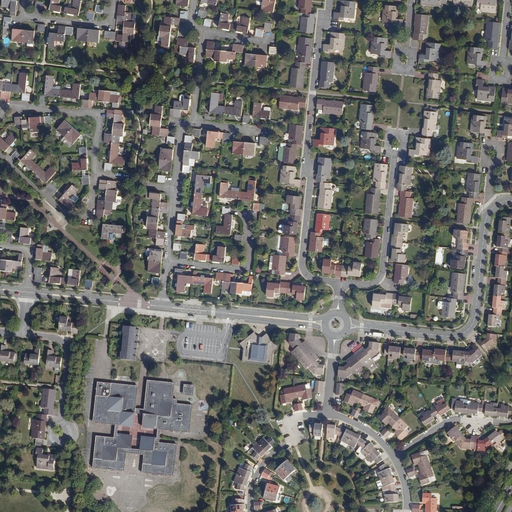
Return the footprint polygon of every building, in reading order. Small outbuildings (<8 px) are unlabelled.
[(18,0),(14,0),(1,0),(1,6),(10,7),(9,15),(16,16),(16,8),(18,8),(18,0)] [(57,11),(64,12),(66,7),(58,5),(58,0),(51,0),(49,10),(57,12),(57,11)] [(74,0),(73,8),(66,7),(64,12),(72,14),(71,15),(79,16),(82,0),(80,0),(74,0)] [(275,2),(265,0),(262,0),(260,10),(273,13),(275,2)] [(306,13),(310,14),(311,0),(299,0),(298,9),(302,9),(301,13),(306,13)] [(354,1),(341,0),(341,6),(344,6),(343,8),(342,8),(341,13),(340,13),(335,12),(334,19),(344,20),(344,17),(354,18),(355,6),(354,6),(354,1)] [(496,0),(477,0),(477,6),(480,6),(480,10),(495,12),(496,0)] [(43,2),(38,1),(36,2),(35,7),(42,9),(43,2)] [(104,6),(96,5),(95,11),(96,12),(102,13),(104,6)] [(398,6),(386,5),(386,10),(384,10),(383,21),(392,22),(392,24),(401,25),(402,19),(397,18),(396,18),(396,14),(395,14),(395,11),(398,11),(398,6)] [(93,11),(88,10),(86,18),(93,19),(95,13),(94,12),(93,11)] [(206,11),(199,10),(197,17),(204,18),(205,17),(206,11)] [(124,26),(135,28),(136,13),(126,11),(118,11),(118,15),(125,15),(124,26)] [(225,29),(233,30),(234,24),(227,23),(228,14),(221,12),(217,28),(225,30),(225,29)] [(310,14),(306,13),(306,16),(302,16),(300,31),(313,33),(315,14),(310,14)] [(428,15),(416,14),(415,23),(418,24),(417,26),(416,26),(415,32),(414,32),(413,39),(421,40),(423,40),(423,33),(426,34),(428,15)] [(160,31),(171,32),(171,25),(179,25),(179,22),(179,18),(164,16),(164,26),(160,25),(160,31)] [(242,26),(234,24),(233,30),(241,32),(240,33),(247,34),(251,18),(244,17),(242,26)] [(212,20),(206,19),(204,20),(204,26),(209,27),(211,27),(212,20)] [(500,22),(488,21),(486,40),(489,40),(488,47),(489,48),(497,48),(498,41),(497,41),(498,34),(496,34),(496,32),(499,32),(500,22)] [(265,23),(263,30),(271,31),(272,24),(265,23)] [(64,42),(65,34),(66,27),(59,26),(58,33),(49,32),(48,40),(49,40),(48,48),(54,48),(54,44),(58,44),(58,41),(64,42)] [(135,28),(124,26),(123,34),(118,34),(117,41),(122,41),(130,42),(131,33),(134,33),(135,28)] [(66,27),(65,34),(73,35),(73,28),(66,27)] [(22,42),(24,30),(13,28),(12,41),(22,42)] [(88,42),(89,29),(79,28),(77,41),(88,42)] [(101,31),(89,29),(88,42),(90,42),(90,47),(97,48),(97,43),(99,43),(101,31)] [(262,37),(263,30),(256,29),(255,36),(262,37)] [(35,31),(24,30),(22,42),(33,44),(35,31)] [(171,32),(160,31),(159,37),(157,37),(157,41),(157,42),(159,42),(159,41),(162,41),(162,46),(169,47),(171,32)] [(338,33),(331,32),(331,37),(333,38),(333,40),(332,40),(331,45),(330,44),(325,44),(324,50),(333,51),(333,49),(343,50),(345,39),(343,38),(343,33),(338,33)] [(372,41),(371,53),(381,54),(381,56),(390,57),(391,51),(386,50),(384,50),(385,46),(384,45),(384,43),(386,43),(387,38),(375,36),(374,41),(372,41)] [(300,41),(298,61),(305,62),(309,62),(310,55),(309,55),(310,47),(309,47),(310,44),(311,45),(312,38),(303,37),(303,41),(300,41)] [(188,39),(181,39),(180,46),(180,54),(188,55),(188,62),(194,63),(195,55),(196,55),(197,48),(187,47),(188,39)] [(215,61),(220,61),(221,50),(214,50),(215,42),(207,42),(206,56),(215,57),(215,61)] [(440,43),(427,42),(427,47),(429,48),(429,50),(428,50),(427,55),(426,55),(420,54),(420,60),(429,61),(429,59),(440,60),(441,49),(439,49),(440,43)] [(221,50),(220,61),(226,61),(227,58),(235,59),(236,52),(237,45),(233,44),(232,51),(221,50)] [(484,48),(471,47),(471,52),(469,52),(468,63),(478,64),(478,66),(486,67),(487,61),(482,60),(481,60),(481,55),(480,55),(480,53),(483,53),(484,48)] [(255,67),(257,54),(246,53),(245,65),(255,67)] [(268,55),(257,54),(255,67),(267,68),(268,55)] [(305,68),(305,62),(298,61),(297,61),(296,67),(293,67),(290,86),(302,88),(304,77),(301,77),(301,75),(303,75),(304,68),(305,68)] [(335,62),(323,61),(322,71),(324,71),(324,73),(322,73),(321,80),(320,87),(329,88),(329,81),(332,81),(335,62)] [(365,65),(363,84),(366,85),(366,90),(375,91),(376,84),(374,84),(374,81),(375,81),(376,73),(377,73),(378,67),(365,65)] [(19,84),(12,83),(11,91),(23,92),(22,100),(29,101),(30,93),(26,93),(27,84),(29,84),(29,80),(27,80),(28,72),(20,72),(19,84)] [(442,74),(430,72),(429,79),(430,79),(429,86),(430,87),(430,90),(428,89),(427,97),(436,97),(436,92),(440,92),(442,74)] [(48,95),(60,96),(61,89),(61,85),(57,84),(57,85),(54,85),(55,75),(47,74),(46,82),(44,82),(44,85),(46,86),(45,95),(41,94),(40,102),(47,102),(48,95)] [(3,79),(0,79),(0,90),(2,90),(1,98),(10,99),(11,91),(12,83),(3,83),(3,79)] [(483,82),(477,81),(476,90),(478,90),(477,100),(488,102),(488,100),(493,100),(495,88),(489,87),(489,90),(487,90),(487,89),(482,88),(482,87),(483,82)] [(61,89),(60,96),(67,97),(67,99),(71,99),(72,97),(80,98),(82,83),(74,83),(73,90),(61,89)] [(90,92),(89,99),(88,107),(93,107),(94,100),(105,101),(106,90),(100,89),(99,93),(90,92)] [(511,91),(510,91),(510,93),(508,92),(508,90),(503,89),(502,101),(506,102),(506,104),(511,104),(511,91)] [(118,92),(106,90),(105,101),(119,102),(120,95),(120,93),(118,92)] [(225,114),(226,106),(219,105),(220,92),(212,92),(210,112),(225,114)] [(175,101),(174,109),(174,116),(181,116),(181,109),(191,110),(191,103),(190,103),(191,95),(185,95),(184,102),(175,101)] [(290,97),(280,96),(279,108),(298,110),(298,107),(305,108),(306,99),(299,98),(299,99),(292,98),(292,100),(290,100),(290,97)] [(235,107),(226,106),(225,114),(228,114),(229,116),(232,116),(233,114),(242,115),(243,100),(235,100),(235,107)] [(264,100),(257,100),(256,104),(254,104),(253,107),(256,108),(255,117),(270,118),(270,111),(263,110),(264,100)] [(325,101),(318,100),(317,109),(324,110),(324,113),(343,115),(344,103),(334,102),(334,104),(332,104),(332,102),(325,102),(325,101)] [(151,119),(161,120),(163,105),(155,104),(154,114),(151,113),(151,119)] [(374,107),(364,106),(364,111),(361,111),(359,130),(371,131),(372,124),(371,124),(372,116),(371,116),(371,114),(373,114),(374,107)] [(114,119),(114,128),(124,129),(125,123),(122,123),(123,113),(115,113),(108,112),(107,116),(111,116),(115,117),(114,119)] [(434,113),(424,112),(424,119),(426,119),(425,122),(424,122),(424,129),(423,129),(422,136),(434,137),(436,118),(433,118),(434,113)] [(37,123),(45,123),(45,116),(37,117),(37,115),(14,116),(15,124),(22,124),(22,128),(30,127),(30,132),(37,132),(37,123)] [(486,116),(474,115),(473,120),(472,120),(470,132),(480,133),(480,135),(489,136),(490,129),(485,129),(484,129),(484,124),(483,124),(483,121),(485,122),(486,116)] [(161,120),(151,119),(150,124),(153,125),(152,134),(168,136),(169,128),(161,127),(161,120)] [(511,119),(505,119),(505,124),(507,124),(507,126),(506,126),(505,131),(504,131),(498,130),(498,136),(507,137),(507,135),(511,135),(511,119)] [(56,129),(65,136),(73,127),(65,120),(56,129)] [(293,144),(297,144),(301,144),(303,126),(291,125),(289,140),(293,140),(293,144)] [(81,134),(73,127),(65,136),(73,144),(81,134)] [(333,129),(321,127),(321,133),(323,133),(323,135),(322,135),(321,140),(320,140),(315,139),(314,146),(323,147),(323,144),(333,145),(335,134),(333,134),(333,129)] [(124,135),(124,129),(114,128),(113,134),(105,133),(104,142),(109,143),(112,143),(120,144),(121,135),(124,135)] [(201,129),(193,128),(192,134),(194,136),(200,137),(201,129)] [(223,139),(223,132),(216,131),(208,130),(207,146),(214,147),(215,138),(223,139)] [(223,132),(223,139),(223,140),(230,140),(231,133),(223,132)] [(377,133),(365,132),(364,137),(362,137),(361,148),(372,150),(372,152),(380,153),(381,146),(376,146),(375,145),(375,141),(374,141),(374,138),(377,138),(377,133)] [(17,138),(12,133),(5,140),(0,135),(0,145),(6,151),(11,145),(13,146),(15,143),(15,141),(17,138)] [(183,165),(189,165),(190,158),(199,159),(200,151),(192,150),(193,144),(192,144),(192,137),(190,136),(185,135),(184,143),(185,143),(184,150),(183,150),(183,157),(184,158),(183,165)] [(429,138),(417,137),(416,142),(419,143),(419,145),(417,145),(417,150),(415,150),(410,149),(409,155),(418,156),(418,154),(429,155),(430,144),(429,144),(429,138)] [(232,153),(244,154),(245,142),(234,141),(232,153)] [(256,143),(245,142),(244,154),(255,155),(256,143)] [(473,143),(461,142),(461,147),(459,147),(458,158),(468,159),(468,162),(477,162),(477,156),(472,155),(471,155),(471,151),(470,151),(470,148),(473,148),(473,143)] [(118,156),(120,144),(112,143),(112,145),(111,150),(109,150),(109,154),(111,155),(110,162),(105,162),(105,169),(112,170),(113,163),(125,164),(126,157),(118,156)] [(297,144),(293,144),(288,143),(288,147),(284,147),(282,162),(295,163),(297,144)] [(160,158),(173,160),(174,149),(161,148),(160,158)] [(30,169),(33,172),(38,166),(32,159),(36,154),(30,149),(20,160),(27,166),(26,168),(29,170),(30,169)] [(87,162),(87,154),(81,155),(81,162),(72,163),(72,170),(82,170),(85,170),(89,169),(89,162),(87,162)] [(173,160),(160,158),(159,169),(171,170),(173,160)] [(320,183),(328,184),(330,165),(327,164),(328,159),(319,158),(318,165),(320,166),(319,168),(318,168),(317,176),(316,183),(320,183)] [(372,188),(380,189),(384,189),(385,182),(384,182),(385,175),(384,175),(384,172),(386,172),(387,165),(378,164),(377,169),(374,169),(372,188)] [(189,165),(183,165),(182,172),(189,173),(190,165),(189,165)] [(46,172),(38,166),(33,172),(36,174),(35,176),(38,178),(40,177),(46,183),(56,172),(50,167),(46,172)] [(295,167),(283,166),(283,172),(281,172),(280,183),(290,184),(290,186),(299,187),(300,180),(294,180),(293,180),(293,176),(292,175),(292,173),(295,173),(295,167)] [(397,191),(401,191),(409,192),(411,173),(408,173),(408,167),(400,166),(399,174),(401,174),(400,177),(399,176),(399,184),(398,184),(397,191)] [(468,198),(472,198),(480,199),(481,192),(480,192),(481,184),(480,184),(480,182),(482,182),(483,174),(474,173),(473,179),(470,179),(468,198)] [(193,194),(201,195),(202,182),(209,183),(210,175),(195,174),(194,182),(192,183),(192,185),(194,186),(193,194)] [(165,176),(158,175),(157,182),(165,183),(165,176)] [(106,194),(117,195),(118,190),(115,189),(116,180),(100,179),(99,188),(107,189),(106,194)] [(248,192),(240,191),(240,199),(254,200),(255,192),(257,191),(258,188),(256,188),(257,180),(249,179),(248,192)] [(232,198),(240,199),(240,191),(228,190),(228,182),(221,182),(219,197),(227,198),(228,200),(231,200),(232,198)] [(328,184),(320,183),(319,190),(320,190),(320,197),(321,197),(321,199),(318,199),(317,208),(329,210),(331,191),(328,191),(328,184)] [(59,189),(53,184),(48,190),(53,195),(59,189)] [(78,190),(72,185),(68,190),(65,189),(64,191),(65,193),(59,200),(70,210),(75,204),(70,199),(78,190)] [(380,189),(372,188),(371,188),(370,195),(367,195),(365,213),(377,215),(378,205),(376,205),(376,202),(378,203),(378,196),(379,196),(380,189)] [(153,207),(167,209),(168,201),(161,201),(162,192),(155,191),(154,192),(147,192),(146,197),(154,198),(153,207)] [(410,192),(409,192),(401,191),(401,198),(401,205),(402,205),(402,207),(400,207),(399,217),(411,218),(413,199),(409,199),(410,192)] [(98,198),(98,204),(97,209),(105,209),(112,210),(113,201),(117,201),(117,195),(106,194),(106,199),(98,198)] [(201,195),(193,194),(192,201),(190,202),(190,205),(192,206),(191,214),(206,215),(207,208),(200,207),(201,195)] [(289,215),(299,216),(300,210),(298,210),(299,203),(297,202),(298,197),(286,196),(285,204),(290,204),(289,215)] [(472,198),(468,198),(464,197),(463,204),(459,204),(457,223),(469,224),(470,214),(468,214),(469,212),(470,212),(470,205),(472,205),(472,198)] [(8,204),(2,203),(1,210),(0,210),(0,212),(0,218),(3,219),(2,224),(0,223),(0,233),(4,234),(5,233),(6,227),(6,219),(16,220),(17,212),(7,211),(8,204)] [(225,214),(230,214),(231,207),(223,206),(222,214),(225,214)] [(167,209),(153,207),(152,216),(148,216),(148,221),(159,222),(160,212),(167,212),(167,209)] [(230,214),(225,214),(223,226),(217,226),(216,233),(231,234),(232,226),(233,226),(234,223),(232,222),(233,215),(230,214)] [(317,214),(315,233),(319,234),(324,234),(324,231),(328,231),(329,216),(317,214)] [(299,216),(289,215),(287,226),(283,226),(282,234),(293,235),(294,231),(296,229),(297,223),(298,223),(299,216)] [(503,233),(502,237),(506,237),(508,237),(509,234),(511,234),(511,220),(511,218),(507,218),(506,222),(504,222),(501,221),(500,233),(503,233)] [(370,239),(375,239),(377,220),(365,219),(363,234),(366,235),(366,239),(370,239)] [(158,233),(159,222),(148,221),(147,226),(151,227),(150,237),(157,237),(164,238),(165,234),(158,233)] [(184,221),(177,221),(176,227),(175,236),(191,237),(192,230),(194,230),(195,229),(196,225),(188,224),(187,229),(183,229),(184,221)] [(116,222),(113,222),(112,224),(103,223),(102,238),(109,238),(110,232),(123,233),(124,225),(116,224),(116,222)] [(392,242),(402,243),(403,232),(408,232),(409,224),(398,223),(397,228),(395,228),(395,229),(394,235),(393,235),(392,242)] [(28,227),(21,226),(19,243),(27,244),(27,243),(34,243),(35,237),(27,236),(28,227)] [(457,237),(456,249),(467,250),(467,243),(466,243),(466,237),(466,235),(465,235),(465,230),(454,229),(453,237),(457,237)] [(319,237),(319,234),(315,233),(310,233),(308,251),(321,253),(322,245),(325,245),(327,244),(327,240),(326,239),(322,238),(319,237)] [(501,248),(501,252),(507,253),(508,249),(509,249),(510,241),(506,240),(506,237),(502,237),(500,236),(498,248),(501,248)] [(284,256),(285,256),(293,257),(295,238),(283,237),(281,252),(284,252),(284,256)] [(375,239),(370,239),(370,242),(367,242),(365,257),(377,258),(379,240),(375,239)] [(402,243),(392,242),(391,248),(393,249),(392,255),(392,256),(394,257),(394,261),(405,262),(406,254),(401,254),(402,243)] [(202,259),(210,260),(210,254),(203,253),(204,244),(196,243),(195,259),(202,260),(202,259)] [(218,254),(210,254),(210,260),(217,261),(217,262),(225,263),(226,246),(225,246),(225,244),(223,243),(222,245),(219,245),(218,254)] [(49,245),(38,244),(38,251),(36,251),(36,258),(52,260),(52,253),(49,252),(49,245)] [(143,248),(142,259),(155,260),(156,250),(143,248)] [(467,250),(456,249),(455,259),(451,259),(450,267),(461,268),(462,264),(464,262),(464,256),(466,256),(467,250)] [(188,251),(182,251),(180,252),(180,258),(187,259),(188,251)] [(496,267),(498,267),(506,267),(508,268),(508,264),(507,264),(508,256),(507,256),(507,253),(501,252),(500,255),(497,255),(496,267)] [(8,259),(6,270),(12,270),(12,267),(22,268),(23,253),(19,253),(18,260),(8,259)] [(285,256),(284,256),(273,255),(272,270),(275,270),(275,274),(280,275),(283,275),(285,256)] [(155,260),(142,259),(141,270),(154,271),(155,260)] [(334,275),(341,276),(342,266),(331,264),(331,260),(323,259),(322,270),(327,271),(327,272),(329,273),(334,273),(334,275)] [(353,267),(342,266),(341,276),(348,276),(348,275),(354,275),(355,275),(356,274),(360,274),(361,263),(354,262),(353,267)] [(409,265),(397,264),(395,283),(404,284),(404,280),(407,281),(409,265)] [(57,282),(65,283),(66,277),(58,276),(59,267),(51,267),(49,283),(57,283),(57,282)] [(506,267),(498,267),(497,278),(500,279),(499,282),(506,283),(506,279),(507,279),(509,272),(505,271),(506,267)] [(73,277),(66,277),(65,283),(72,284),(72,285),(80,286),(82,269),(74,269),(73,277)] [(201,277),(200,277),(196,276),(196,275),(196,271),(194,271),(193,276),(192,284),(205,285),(204,292),(212,293),(213,278),(205,277),(205,275),(201,275),(201,277)] [(452,279),(450,298),(458,298),(462,299),(463,289),(461,289),(461,286),(462,287),(463,280),(464,280),(465,273),(456,272),(455,279),(452,279)] [(231,292),(237,293),(238,282),(227,281),(228,273),(223,273),(223,281),(222,289),(231,289),(231,292)] [(43,274),(42,274),(35,274),(35,281),(43,282),(43,274)] [(185,283),(192,284),(193,276),(178,275),(177,283),(176,283),(175,287),(177,287),(177,291),(184,292),(185,283)] [(248,283),(238,282),(237,293),(251,294),(253,276),(249,275),(248,283)] [(92,279),(86,279),(85,286),(93,287),(93,281),(92,279)] [(285,293),(286,283),(280,282),(279,284),(272,283),(271,285),(267,285),(266,296),(274,296),(274,292),(285,293)] [(495,297),(502,298),(502,294),(506,295),(507,287),(506,287),(506,283),(499,282),(499,286),(496,286),(495,297)] [(286,283),(285,293),(297,294),(296,299),(304,300),(305,288),(301,288),(301,286),(300,286),(293,285),(293,283),(286,283)] [(391,303),(392,293),(386,292),(386,294),(379,293),(379,294),(378,295),(373,295),(372,306),(380,307),(380,302),(391,303)] [(392,293),(391,303),(403,304),(402,309),(410,310),(411,298),(407,298),(406,297),(406,296),(399,295),(399,293),(392,293)] [(458,298),(450,298),(449,297),(449,301),(445,301),(444,316),(456,317),(458,298)] [(502,298),(495,297),(494,308),(495,309),(495,312),(501,313),(501,309),(504,310),(505,302),(502,302),(502,298)] [(501,313),(495,312),(494,316),(490,315),(489,327),(496,328),(497,324),(500,324),(501,313)] [(69,318),(55,317),(55,322),(60,322),(59,329),(64,329),(64,330),(65,331),(71,332),(71,333),(78,334),(79,324),(68,322),(69,318)] [(136,326),(121,324),(120,332),(121,332),(119,351),(117,351),(117,358),(136,360),(136,355),(133,355),(133,353),(136,353),(137,349),(134,348),(134,346),(137,346),(138,342),(134,342),(134,339),(138,340),(138,335),(135,335),(135,333),(139,333),(139,328),(136,328),(136,326)] [(258,337),(255,333),(241,344),(244,349),(245,349),(245,351),(244,351),(243,362),(248,362),(250,360),(266,362),(268,364),(272,364),(273,354),(272,353),(272,352),(273,352),(278,348),(266,333),(262,337),(258,337)] [(291,353),(298,361),(311,350),(305,342),(302,344),(299,340),(299,335),(289,334),(288,344),(294,350),(291,353)] [(498,336),(488,335),(488,340),(484,343),(482,340),(479,342),(487,352),(489,351),(490,351),(497,345),(498,336)] [(364,347),(355,355),(367,368),(376,360),(373,358),(380,351),(381,343),(370,342),(370,346),(366,349),(364,347)] [(466,354),(465,363),(474,364),(481,358),(481,357),(484,355),(476,345),(473,347),(475,350),(471,354),(466,353),(466,354)] [(7,346),(2,346),(0,361),(15,363),(16,354),(6,353),(7,346)] [(401,359),(404,359),(405,352),(402,352),(402,349),(390,348),(390,356),(393,356),(393,359),(401,360),(401,359)] [(40,350),(36,349),(35,356),(25,355),(24,364),(39,366),(40,350)] [(319,360),(311,350),(298,361),(305,370),(308,368),(314,375),(324,376),(325,366),(320,365),(316,361),(319,360)] [(419,363),(420,361),(420,354),(417,354),(417,351),(405,350),(405,352),(404,359),(404,362),(410,363),(411,361),(415,361),(415,363),(419,363)] [(53,351),(48,351),(47,366),(56,367),(55,373),(60,373),(62,359),(52,358),(53,351)] [(436,353),(434,365),(441,365),(441,362),(447,363),(447,362),(450,362),(450,356),(447,355),(447,352),(436,351),(436,353)] [(424,354),(420,354),(420,361),(423,361),(423,362),(427,363),(427,365),(434,365),(436,353),(424,352),(424,354)] [(454,356),(450,356),(450,362),(453,363),(453,364),(457,364),(457,366),(464,367),(465,363),(466,354),(454,353),(454,356)] [(367,368),(355,355),(347,363),(349,365),(345,368),(340,368),(339,378),(349,379),(356,373),(359,375),(367,368)] [(120,384),(97,381),(95,401),(93,403),(95,405),(93,406),(94,408),(93,418),(97,418),(97,423),(104,423),(105,425),(107,423),(108,425),(109,424),(115,424),(118,424),(131,426),(134,424),(135,413),(136,408),(137,395),(138,394),(137,393),(137,390),(133,390),(133,385),(131,385),(130,383),(128,384),(122,384),(121,383),(120,384)] [(171,382),(156,381),(155,385),(147,385),(146,386),(146,388),(146,389),(146,393),(145,395),(146,396),(145,402),(144,403),(145,405),(144,414),(143,425),(144,428),(158,429),(160,429),(169,430),(170,432),(172,432),(173,431),(176,431),(177,432),(178,431),(181,431),(182,433),(183,432),(185,432),(186,423),(190,423),(191,421),(192,420),(191,419),(192,417),(191,416),(192,409),(193,408),(192,407),(192,405),(190,405),(189,404),(188,405),(177,403),(172,403),(173,398),(173,394),(174,393),(173,392),(174,386),(175,385),(174,384),(174,382),(173,382),(172,381),(171,382)] [(315,393),(322,393),(323,381),(315,381),(315,393)] [(337,383),(336,395),(343,396),(345,384),(337,383)] [(193,395),(194,385),(183,384),(183,394),(193,395)] [(294,386),(296,398),(302,397),(303,400),(313,398),(311,389),(307,390),(306,384),(294,386)] [(296,398),(294,386),(283,388),(284,394),(280,395),(281,404),(291,402),(291,399),(296,398)] [(45,416),(47,416),(53,417),(54,410),(53,410),(54,403),(52,403),(52,400),(55,401),(56,391),(44,389),(42,409),(45,410),(45,416)] [(360,405),(365,393),(355,389),(352,394),(348,392),(344,401),(354,405),(355,402),(360,405)] [(376,398),(365,393),(360,405),(365,407),(364,410),(374,414),(378,405),(373,403),(376,398)] [(467,414),(468,406),(468,401),(468,400),(461,399),(461,402),(457,401),(457,399),(453,399),(452,409),(456,410),(455,413),(467,414)] [(479,412),(482,412),(483,405),(480,405),(480,403),(474,403),(474,402),(468,401),(468,406),(467,414),(479,415),(479,412)] [(436,407),(433,409),(437,415),(439,413),(441,416),(451,410),(447,403),(443,405),(441,402),(435,406),(436,407)] [(483,404),(483,405),(482,412),(486,413),(486,416),(497,417),(498,409),(494,408),(495,403),(491,403),(491,404),(485,404),(483,404)] [(498,409),(497,417),(509,418),(509,415),(511,415),(511,407),(510,408),(510,406),(502,406),(502,409),(498,409)] [(437,415),(433,409),(430,411),(429,410),(425,413),(424,411),(418,415),(425,426),(435,420),(433,417),(437,415)] [(389,423),(393,427),(402,418),(393,410),(389,414),(385,411),(379,418),(387,425),(389,423)] [(47,416),(45,416),(38,415),(37,421),(34,420),(32,439),(44,440),(45,431),(43,431),(43,429),(44,429),(45,421),(46,422),(47,416)] [(410,426),(402,418),(393,427),(397,430),(395,433),(403,440),(409,434),(406,430),(410,426)] [(321,422),(316,421),(316,424),(310,424),(311,431),(315,431),(315,436),(323,437),(324,426),(321,426),(321,423),(321,422)] [(336,434),(338,435),(340,428),(337,427),(337,424),(332,423),(332,425),(331,427),(329,427),(328,437),(336,438),(336,434)] [(456,442),(463,437),(457,427),(454,429),(452,426),(446,430),(448,433),(447,434),(451,440),(454,438),(456,442)] [(340,440),(347,443),(352,434),(349,433),(351,430),(351,429),(346,427),(345,429),(340,428),(338,435),(342,436),(340,440)] [(496,432),(488,440),(494,447),(497,450),(502,445),(500,443),(503,439),(502,439),(505,436),(501,431),(499,434),(496,432)] [(354,435),(352,434),(347,443),(355,447),(357,443),(360,445),(364,439),(360,436),(361,434),(356,432),(355,433),(354,435)] [(117,433),(114,433),(114,437),(114,439),(105,438),(106,436),(100,436),(99,434),(98,435),(96,436),(96,437),(94,438),(96,439),(95,444),(94,445),(94,449),(94,456),(92,457),(94,458),(93,464),(92,464),(93,465),(93,467),(94,467),(95,469),(96,468),(106,469),(107,470),(109,469),(111,469),(112,470),(114,471),(115,470),(121,470),(122,472),(123,471),(124,471),(125,469),(126,468),(125,467),(126,458),(127,457),(126,456),(126,453),(131,453),(131,448),(120,447),(119,446),(118,445),(120,433),(117,433)] [(120,447),(131,448),(133,435),(120,433),(118,445),(119,446),(120,447)] [(141,436),(140,449),(151,450),(152,449),(153,448),(154,437),(141,436)] [(157,437),(154,437),(153,448),(152,449),(151,450),(140,449),(139,454),(144,455),(143,458),(142,459),(143,460),(143,465),(141,466),(142,468),(142,473),(151,474),(152,475),(154,475),(156,474),(158,474),(159,476),(160,475),(170,476),(171,477),(172,476),(173,476),(174,474),(175,473),(174,472),(174,467),(176,466),(175,464),(175,458),(177,457),(177,454),(176,453),(176,448),(178,447),(177,445),(177,444),(175,444),(174,442),(172,443),(168,443),(167,444),(159,443),(159,442),(159,437),(157,437)] [(263,437),(257,443),(264,450),(266,448),(269,450),(269,451),(273,447),(272,446),(275,443),(272,438),(267,441),(263,437)] [(463,437),(456,442),(454,443),(460,451),(470,452),(470,451),(474,452),(475,438),(471,438),(471,442),(466,441),(463,437)] [(494,447),(488,440),(484,443),(479,443),(480,438),(475,438),(474,452),(478,452),(478,453),(487,454),(494,447)] [(264,450),(257,443),(253,439),(252,439),(250,441),(250,442),(253,445),(256,445),(249,451),(252,456),(251,457),(257,461),(259,457),(261,459),(265,455),(265,454),(262,452),(264,450)] [(368,442),(364,439),(360,445),(356,450),(359,452),(357,454),(362,459),(366,456),(373,449),(375,447),(373,445),(374,444),(370,441),(368,442)] [(43,449),(36,448),(35,457),(37,457),(36,468),(48,469),(48,467),(53,468),(55,455),(42,454),(43,449)] [(375,451),(373,449),(366,456),(371,462),(375,459),(377,463),(383,459),(379,454),(381,452),(377,448),(377,449),(375,451)] [(419,469),(431,465),(427,454),(428,453),(428,452),(428,450),(425,450),(412,455),(415,464),(418,464),(419,469)] [(280,465),(290,475),(296,470),(289,462),(287,464),(285,462),(284,461),(280,465)] [(378,472),(381,479),(390,476),(389,473),(392,472),(393,472),(391,467),(389,467),(386,463),(380,467),(382,470),(378,472)] [(240,467),(237,474),(246,478),(247,476),(250,477),(251,477),(253,472),(250,471),(253,467),(247,464),(244,469),(240,467)] [(290,475),(280,465),(277,468),(278,469),(279,470),(277,473),(286,482),(288,483),(293,478),(290,475)] [(431,465),(419,469),(421,474),(419,475),(422,485),(431,482),(429,478),(435,476),(431,465)] [(245,481),(246,478),(237,474),(234,483),(238,484),(237,490),(244,491),(244,486),(247,487),(249,482),(248,482),(245,481)] [(388,485),(388,490),(395,488),(394,483),(397,482),(395,477),(394,477),(391,478),(390,476),(381,479),(377,481),(380,488),(388,485)] [(267,485),(265,490),(279,494),(281,486),(271,483),(270,486),(268,485),(267,485)] [(397,493),(395,488),(388,490),(389,494),(385,494),(385,502),(395,502),(395,499),(398,499),(399,499),(399,493),(397,493)] [(277,502),(279,494),(265,490),(264,495),(265,495),(267,496),(267,499),(277,502)] [(425,504),(425,509),(438,510),(438,498),(432,498),(432,494),(423,493),(422,504),(425,504)] [(231,504),(231,511),(237,511),(242,511),(242,509),(245,508),(246,508),(245,503),(243,503),(243,499),(236,498),(236,504),(231,504)]
